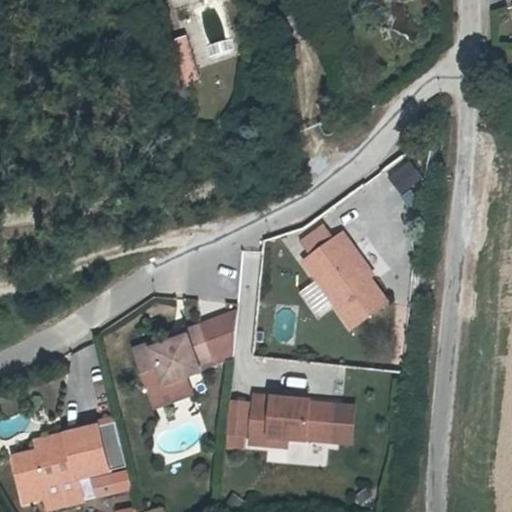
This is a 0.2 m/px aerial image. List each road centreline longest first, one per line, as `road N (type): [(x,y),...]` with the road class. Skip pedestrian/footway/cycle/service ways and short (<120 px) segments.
road 1 (unclassified): [(437,511),(471,44)]
road 2 (residential): [(242,227),(321,202),(471,44)]
road 3 (residential): [(0,375),(242,227)]
road 4 (residential): [(0,284),(176,233),(242,227)]
